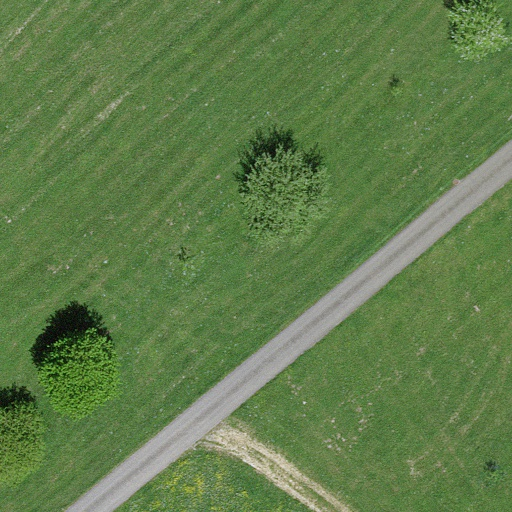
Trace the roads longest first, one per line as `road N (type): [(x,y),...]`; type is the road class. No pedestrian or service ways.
road 1 (unclassified): [(85,511),(511,154)]
road 2 (track): [(189,430),(261,454),(331,511)]
